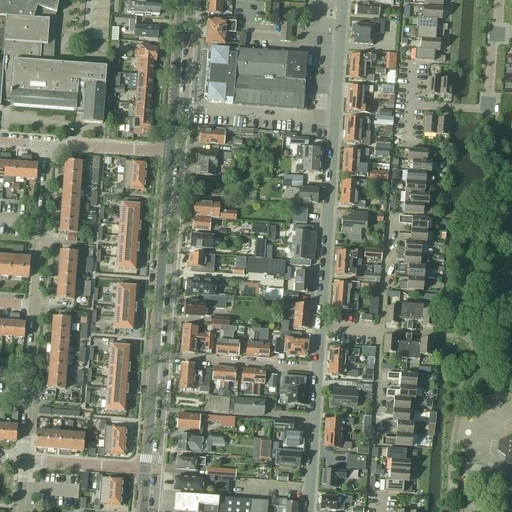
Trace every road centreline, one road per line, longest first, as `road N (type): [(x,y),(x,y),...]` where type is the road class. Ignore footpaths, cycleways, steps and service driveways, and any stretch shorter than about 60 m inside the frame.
road 1 (residential): [(321,326),(344,0)]
road 2 (secondary): [(169,150),(154,357)]
road 3 (residential): [(39,304),(53,140)]
road 4 (residential): [(154,357),(318,368)]
road 5 (residential): [(25,457),(39,304)]
road 6 (residential): [(412,104),(488,104),(496,30)]
road 7 (secondary): [(180,0),(169,150)]
road 8 (residential): [(308,511),(318,368)]
road 9 (residential): [(145,468),(25,457)]
